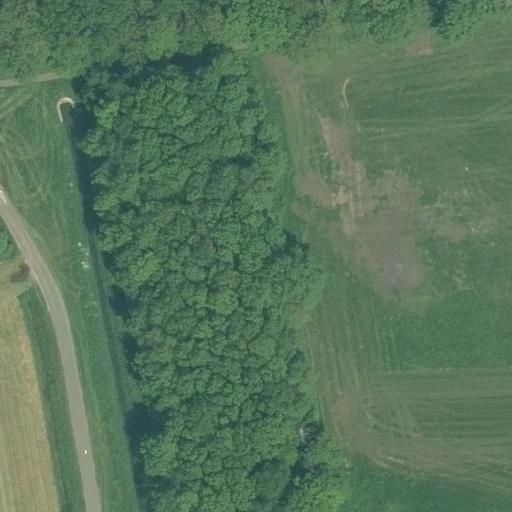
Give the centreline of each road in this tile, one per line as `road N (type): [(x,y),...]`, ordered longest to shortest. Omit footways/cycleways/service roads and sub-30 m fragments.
road 1 (tertiary): [(0,53),(324,0)]
road 2 (unclassified): [(94,511),(57,309),(0,205)]
